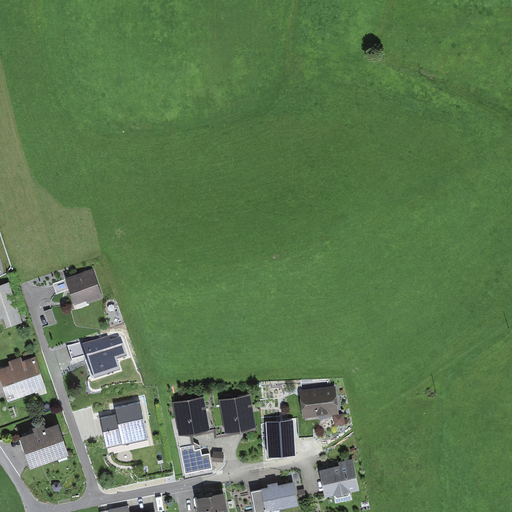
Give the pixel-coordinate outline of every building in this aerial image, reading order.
[(91,272),(67,281),(75,303),(86,299),(87,301),(100,296),(91,272)] [(20,322),(8,285),(0,287),(0,304),(1,305),(8,326),(20,322)] [(45,314),(49,328),(57,325),(53,311),(45,314)] [(107,340),(84,348),(95,377),(118,369),(114,360),(125,356),(120,341),(109,345),(107,340)] [(71,360),(85,357),(83,347),(70,350),(71,360)] [(12,367),(0,371),(0,375),(9,400),(44,388),(34,359),(21,364),(20,359),(10,363),(12,367)] [(333,389),(301,393),(305,416),(337,412),(333,389)] [(248,398),(223,402),(229,431),(253,427),(248,398)] [(201,400),(176,405),(182,435),(178,436),(186,473),(210,468),(207,455),(200,456),(199,450),(194,451),(190,433),(207,430),(201,400)] [(119,418),(102,421),(108,446),(128,442),(126,435),(144,431),(138,405),(117,410),(119,418)] [(35,434),(21,439),(31,467),(67,454),(57,427),(44,431),(43,428),(34,431),(35,434)] [(286,427),(269,428),(271,452),(288,451),(286,427)] [(342,465),(323,468),(327,492),(357,487),(352,460),(341,461),(342,465)] [(293,479),(263,485),(263,487),(267,509),(297,503),(293,479)] [(263,487),(252,489),(256,511),(267,509),(263,487)] [(224,511),(221,491),(199,496),(202,511),(224,511)]
